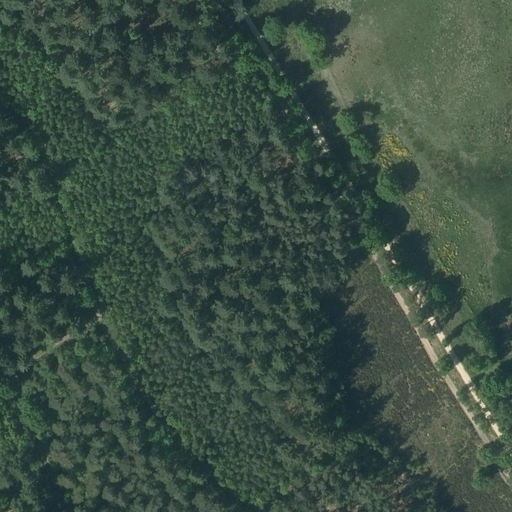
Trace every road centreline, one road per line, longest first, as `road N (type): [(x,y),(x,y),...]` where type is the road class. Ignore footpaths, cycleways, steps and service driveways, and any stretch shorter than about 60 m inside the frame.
road 1 (track): [(236,0),(511,454)]
road 2 (track): [(99,322),(157,413),(258,511)]
road 3 (track): [(0,101),(25,119),(48,154),(99,322)]
road 4 (track): [(99,322),(20,382),(66,511)]
